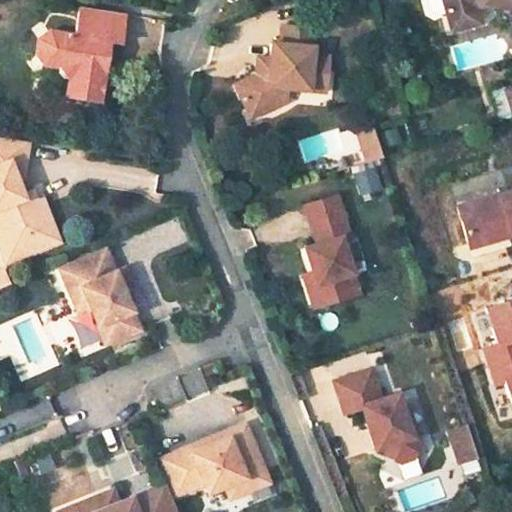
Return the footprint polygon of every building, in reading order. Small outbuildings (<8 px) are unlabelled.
[(477,4),(511,12),(511,0),(442,0),(447,17),(476,9),(477,4)] [(97,66),(100,44),(116,46),(120,16),(75,8),(71,37),(39,31),(33,64),(56,68),(56,71),(61,80),(66,80),(63,99),(96,103),(101,67),(97,66)] [(480,24),(476,9),(447,17),(451,32),(480,24)] [(253,63),(250,77),(236,82),(246,106),(264,98),(283,100),(284,89),(303,91),(305,74),(322,76),(324,57),(307,55),(311,27),(279,24),(276,43),(268,42),(265,64),(253,63)] [(321,93),(322,76),(305,74),(303,91),(321,93)] [(511,86),(502,90),(510,116),(511,115),(511,86)] [(250,117),(282,104),(283,100),(264,98),(246,106),(250,117)] [(370,126),(352,131),(360,162),(378,157),(370,126)] [(24,193),(19,180),(23,179),(28,142),(25,141),(0,137),(0,232),(4,243),(19,237),(26,254),(62,239),(45,199),(40,201),(29,206),(24,193)] [(24,193),(29,206),(40,201),(35,189),(24,193)] [(511,190),(457,206),(467,243),(505,232),(507,237),(511,235),(511,190)] [(303,251),(309,272),(320,307),(356,295),(342,253),(338,240),(347,237),(334,197),(303,208),(316,247),(303,251)] [(469,248),(507,237),(505,232),(467,243),(469,248)] [(4,243),(11,260),(26,254),(19,237),(4,243)] [(101,244),(55,264),(66,288),(77,283),(93,321),(99,318),(106,337),(135,325),(121,291),(130,288),(120,263),(110,267),(101,244)] [(0,287),(14,281),(8,268),(0,271),(0,287)] [(299,275),(310,310),(320,307),(309,272),(299,275)] [(77,283),(66,288),(74,306),(85,301),(77,283)] [(99,318),(93,321),(101,339),(106,337),(99,318)] [(356,408),(370,449),(378,446),(382,457),(407,469),(419,446),(415,434),(407,437),(401,419),(392,395),(377,401),(367,370),(331,382),(341,412),(356,407),(356,408)] [(415,434),(409,416),(401,419),(407,437),(415,434)] [(441,429),(453,463),(472,456),(461,422),(441,429)] [(241,491),(237,481),(256,473),(237,427),(217,436),(220,442),(203,448),(201,442),(153,461),(162,485),(168,497),(195,487),(199,495),(217,488),(221,499),(224,500),(239,494),(241,491)] [(499,458),(511,454),(511,437),(494,443),(499,458)] [(92,497),(55,511),(173,511),(168,497),(162,485),(116,503),(97,511),(92,497)] [(111,490),(92,497),(97,511),(116,503),(111,490)]
